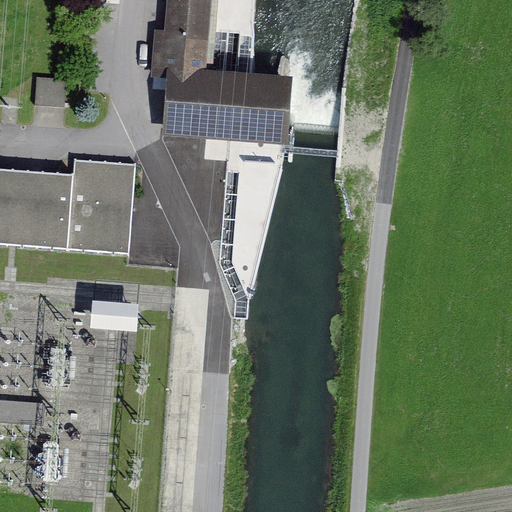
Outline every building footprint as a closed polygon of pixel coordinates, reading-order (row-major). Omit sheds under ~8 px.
[(215,0),(171,0),(164,131),(282,139),(287,73),(251,71),(211,68),(215,0)] [(72,79),(40,76),(38,104),(70,106),(72,79)] [(74,164),(73,178),(0,172),(0,247),(67,252),(126,257),(130,198),(133,168),(74,164)] [(83,303),(82,330),(131,333),(132,305),(83,303)] [(42,404),(0,400),(0,420),(41,423),(42,404)]
